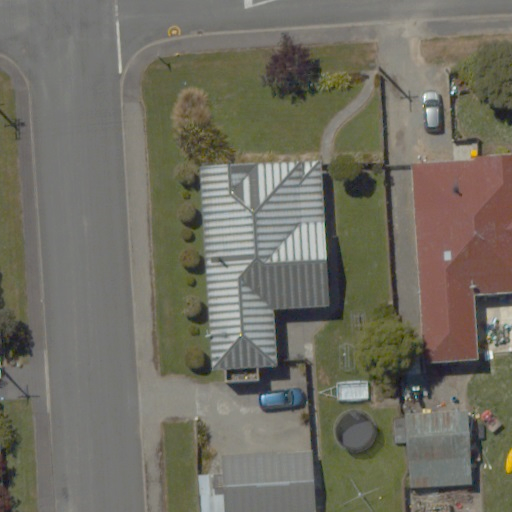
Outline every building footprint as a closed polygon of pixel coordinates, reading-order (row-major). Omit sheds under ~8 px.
[(306,154),(202,158),(210,364),(274,361),(272,305),(327,303),(323,219),(309,219),(306,154)] [(511,154),(410,159),(418,358),(477,355),(474,293),(511,291),(511,154)] [(249,384),(250,413),(304,412),(303,383),(249,384)] [(446,498),(467,498),(466,429),(406,431),(407,489),(446,488),(446,498)] [(222,473),(199,474),(200,511),(314,511),(313,451),(222,453),(222,473)]
